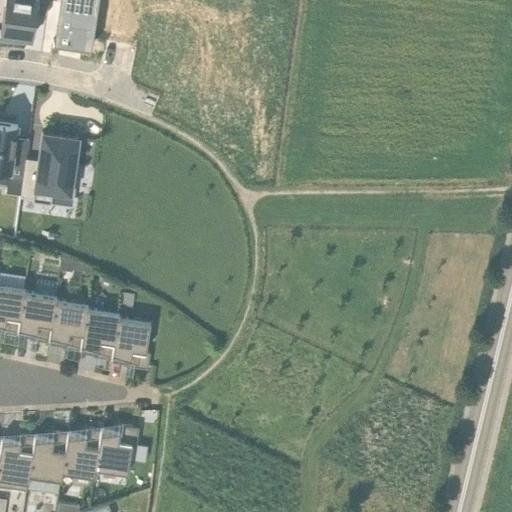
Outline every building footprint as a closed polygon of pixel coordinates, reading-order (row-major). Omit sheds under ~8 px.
[(4,0),(0,33),(0,34),(30,39),(34,13),(46,15),(48,0),(4,0)] [(61,0),(58,25),(55,42),(84,46),(87,29),(91,0),(61,0)] [(0,122),(0,171),(2,171),(1,179),(7,180),(5,194),(20,196),(26,158),(28,141),(14,139),(16,125),(0,122)] [(20,196),(20,197),(32,198),(32,200),(50,203),(52,189),(69,192),(70,187),(74,187),(77,169),(72,169),(73,168),(77,137),(42,131),(37,160),(26,158),(20,196)] [(0,331),(17,334),(18,331),(19,324),(24,291),(24,287),(3,284),(3,285),(0,284),(0,331)] [(132,305),(133,292),(121,290),(119,303),(132,305)] [(18,331),(29,333),(28,338),(49,342),(49,339),(50,333),(55,299),(56,295),(34,292),(24,291),(19,324),(18,331)] [(81,348),(82,341),(87,308),(87,303),(65,300),(55,299),(50,333),(49,339),(60,341),(59,347),(80,350),(81,348)] [(97,309),(87,308),(82,341),(81,348),(92,350),(91,355),(112,359),(112,357),(113,350),(118,317),(119,312),(97,309)] [(112,357),(123,359),(122,364),(129,365),(147,368),(149,351),(145,351),(147,339),(150,321),(128,318),(118,317),(113,350),(112,357)] [(101,428),(101,429),(100,433),(95,467),(105,469),(127,472),(130,453),(129,453),(131,443),(136,443),(138,426),(113,423),(112,429),(110,428),(109,429),(101,428)] [(77,432),(76,433),(68,431),(68,432),(67,437),(62,471),(72,472),(72,473),(94,476),(95,467),(100,433),(101,429),(80,426),(79,432),(77,432)] [(35,435),(34,439),(29,474),(39,476),(61,479),(62,471),(67,437),(68,432),(47,429),(46,436),(43,435),(43,436),(35,435)] [(2,438),(1,442),(0,448),(0,485),(26,490),(27,482),(28,482),(29,474),(34,439),(35,435),(14,432),(13,438),(10,438),(10,439),(2,438)] [(73,511),(78,511),(79,504),(58,502),(56,511),(73,511)]
